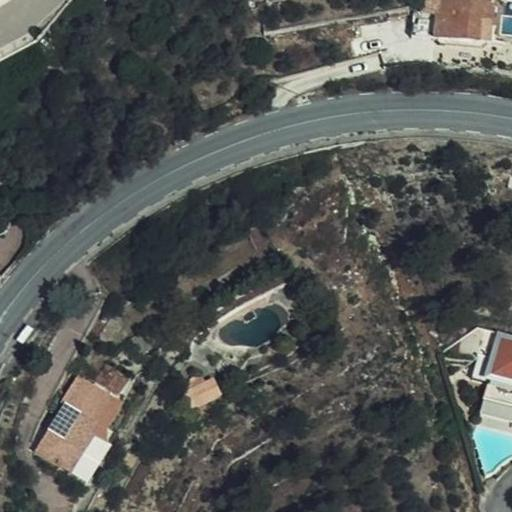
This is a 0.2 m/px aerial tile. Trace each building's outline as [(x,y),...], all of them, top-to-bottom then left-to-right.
[(0,0),(0,8),(11,0),(0,0)] [(395,43),(435,40),(436,14),(436,0),(425,0),(392,9),(395,43)] [(436,14),(435,40),(491,45),(494,1),(478,0),(441,0),(440,14),(436,14)] [(511,338),(500,335),(481,401),(511,409),(511,338)] [(126,379),(104,364),(93,380),(115,396),(126,379)] [(105,394),(76,375),(60,399),(65,402),(34,450),(86,484),(110,446),(90,433),(97,423),(90,419),(105,394)] [(193,408),(222,393),(214,378),(186,392),(193,408)] [(511,409),(481,401),(477,415),(474,425),(511,435),(511,409)]
